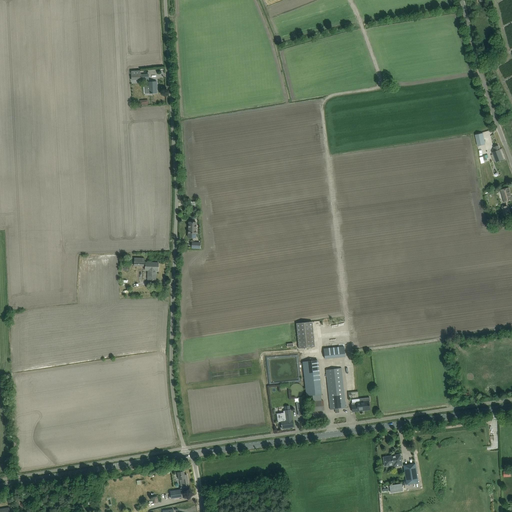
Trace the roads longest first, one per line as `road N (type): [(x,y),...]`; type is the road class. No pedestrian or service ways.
road 1 (unclassified): [(185,454),(169,379),(166,0)]
road 2 (tertiary): [(192,453),(511,407)]
road 3 (tertiary): [(0,487),(185,454)]
road 4 (unclassified): [(511,163),(461,0)]
